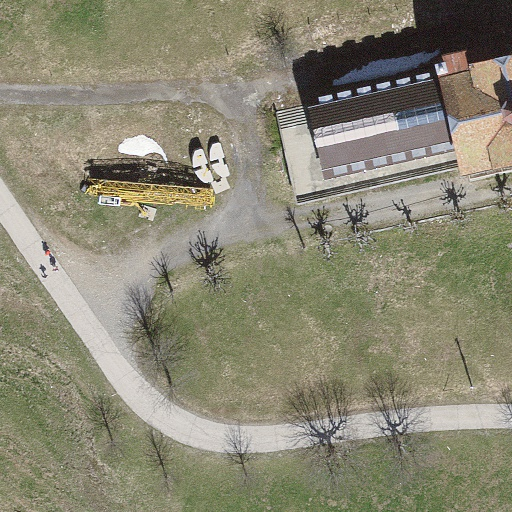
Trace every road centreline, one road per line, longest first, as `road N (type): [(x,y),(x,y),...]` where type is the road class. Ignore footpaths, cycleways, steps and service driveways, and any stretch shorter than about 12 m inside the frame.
road 1 (track): [(0,105),(192,97),(228,109),(246,143),(246,210),(227,230),(153,266),(97,342)]
road 2 (track): [(97,342),(168,419),(221,446),(511,420)]
road 3 (track): [(97,342),(0,201)]
